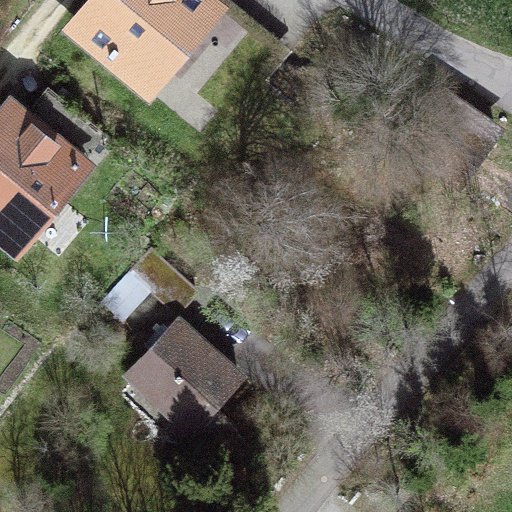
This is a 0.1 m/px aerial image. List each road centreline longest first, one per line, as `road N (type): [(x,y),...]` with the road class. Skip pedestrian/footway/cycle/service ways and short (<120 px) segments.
road 1 (residential): [(511,285),(320,511)]
road 2 (residential): [(511,85),(468,69),(351,0)]
